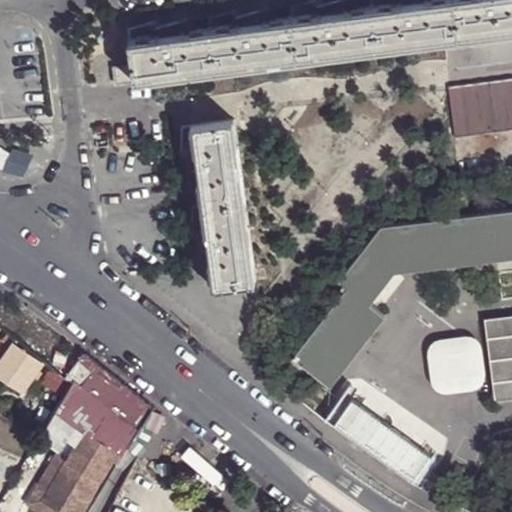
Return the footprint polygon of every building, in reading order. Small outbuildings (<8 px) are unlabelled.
[(511,0),(425,0),(426,3),(398,5),(397,3),(358,9),(346,9),(346,12),(335,14),(319,16),(318,13),(277,19),(263,20),(263,23),(237,26),(236,24),(196,29),(182,31),(183,33),(156,36),(129,39),(132,64),(114,67),(116,84),(511,31),(511,0)] [(335,14),(340,0),(339,0),(317,6),(318,13),(319,16),(335,14)] [(355,0),(340,0),(335,14),(346,12),(346,9),(358,9),(355,0)] [(263,20),(277,19),(272,6),(235,17),(236,24),(237,26),(263,23),(263,20)] [(154,28),(156,36),(183,33),(182,31),(196,29),(192,17),(154,28)] [(511,78),(450,86),(456,135),(511,128),(511,78)] [(257,283),(248,216),(235,120),(190,125),(194,154),(196,153),(200,180),(198,180),(200,194),(205,234),(207,234),(211,260),(210,261),(211,274),(213,289),(217,289),(257,283)] [(111,147),(108,128),(96,131),(98,149),(111,147)] [(196,153),(194,154),(187,155),(187,195),(200,194),(198,180),(200,180),(196,153)] [(511,207),(391,226),(396,271),(511,256),(511,207)] [(338,280),(347,287),(371,305),(373,303),(396,271),(391,226),(380,225),(338,280)] [(197,275),(211,274),(210,261),(211,260),(207,234),(205,234),(197,235),(197,275)] [(347,287),(295,357),(311,370),(332,386),(387,315),(373,303),(371,305),(347,287)] [(511,317),(490,320),(499,395),(511,393),(511,317)] [(15,341),(19,336),(11,329),(5,337),(13,344),(15,341)] [(486,386),(479,334),(426,341),(433,393),(486,386)] [(44,361),(15,341),(13,344),(0,363),(0,371),(24,389),(44,361)] [(311,370),(295,357),(289,354),(279,368),(300,384),(311,370)] [(118,454),(135,426),(144,407),(83,360),(70,377),(82,386),(54,421),(71,437),(79,445),(86,435),(118,454)] [(360,382),(335,417),(407,470),(432,436),(360,382)] [(54,421),(45,432),(60,447),(71,437),(54,421)] [(86,435),(79,445),(68,462),(45,502),(61,511),(84,511),(105,476),(111,479),(120,465),(113,461),(118,454),(86,435)] [(61,511),(45,502),(68,462),(58,456),(27,507),(36,511),(61,511)]
